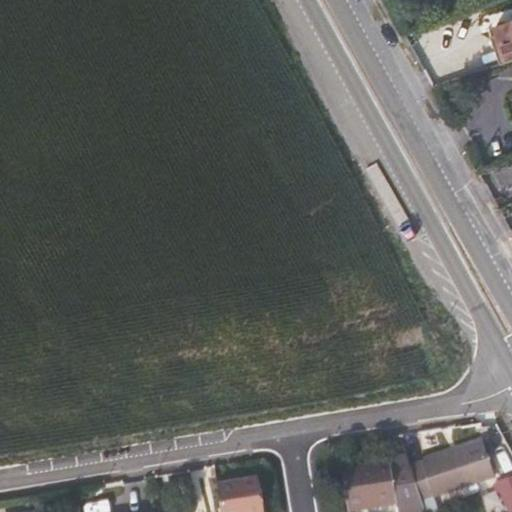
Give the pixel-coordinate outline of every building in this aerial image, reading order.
[(511,31),(494,37),(505,73),(511,70),(511,31)] [(499,478),(486,444),(412,469),(426,510),(426,511),(441,511),(437,498),(499,478)] [(417,511),(426,510),(412,469),(409,458),(343,468),(349,510),(399,503),(400,511),(417,511)] [(511,476),(497,484),(508,511),(510,511),(511,511),(511,476)] [(262,511),(257,479),(218,485),(222,511),(262,511)]
